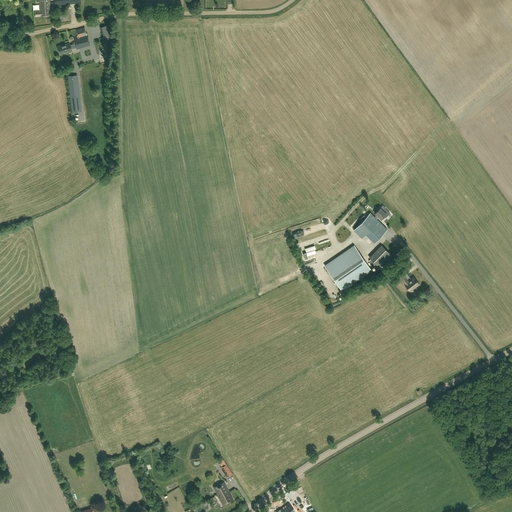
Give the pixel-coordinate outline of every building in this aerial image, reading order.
[(35,11),(35,16),(40,16),(50,15),(49,0),(39,0),(40,9),(39,9),(39,10),(35,11)] [(217,0),(218,8),(225,8),(225,0),(217,0)] [(109,24),(108,25),(100,27),(103,39),(111,37),(109,27),(110,26),(109,24)] [(75,43),(76,47),(77,49),(90,45),(85,27),(75,30),(78,37),(73,39),(75,43)] [(76,47),(75,43),(70,45),(70,43),(58,46),(60,54),(72,50),(71,49),(76,47)] [(72,112),(81,111),(77,75),(68,76),(72,112)] [(370,212),(363,220),(353,230),(362,238),(365,235),(374,243),(387,229),(376,219),(378,217),(381,219),(384,216),(385,218),(390,213),(385,209),(383,211),(380,208),(375,213),(376,215),(374,216),(370,212)] [(332,222),(339,215),(336,212),(329,218),(332,222)] [(348,245),(354,238),(349,233),(342,240),(348,245)] [(280,266),(295,260),(287,238),(271,244),(280,266)] [(386,240),(381,245),(386,249),(391,244),(386,240)] [(354,245),(324,265),(342,291),(372,271),(354,245)] [(392,256),(381,245),(369,257),(371,259),(369,261),(377,269),(379,268),(381,270),(392,259),(390,257),(392,256)] [(410,291),(419,284),(413,277),(408,281),(403,275),(398,278),(402,283),(403,282),(404,284),(410,291)] [(226,477),(232,474),(227,464),(221,467),(226,477)] [(219,497),(229,491),(224,482),(214,487),(219,497)] [(233,500),(229,491),(219,497),(223,505),(233,500)]
